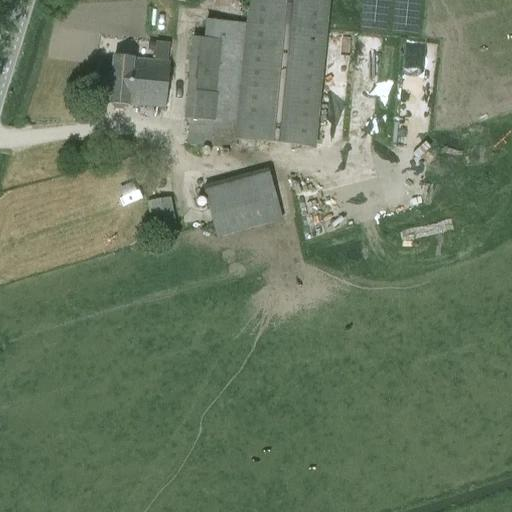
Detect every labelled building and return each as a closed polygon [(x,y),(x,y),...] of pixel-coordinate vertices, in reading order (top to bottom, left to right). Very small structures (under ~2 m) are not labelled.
[(191,38),(183,119),(188,120),(186,145),(234,151),(235,141),(315,149),(329,0),(247,0),(245,25),(204,21),(203,39),(191,38)] [(236,5),(237,0),(205,0),(212,8),(236,5)] [(380,98),(382,38),(361,37),(358,97),(380,98)] [(148,51),(154,52),(154,53),(168,54),(169,43),(155,42),(155,43),(149,42),(148,51)] [(113,58),(110,81),(166,87),(169,63),(132,60),(113,58)] [(110,105),(114,110),(122,111),(126,106),(128,106),(128,107),(164,110),(166,87),(110,81),(108,104),(110,105)] [(201,186),(212,225),(216,239),(282,221),(267,170),(201,186)] [(176,231),(170,199),(150,202),(150,203),(147,203),(149,214),(152,213),(155,235),(176,231)]
